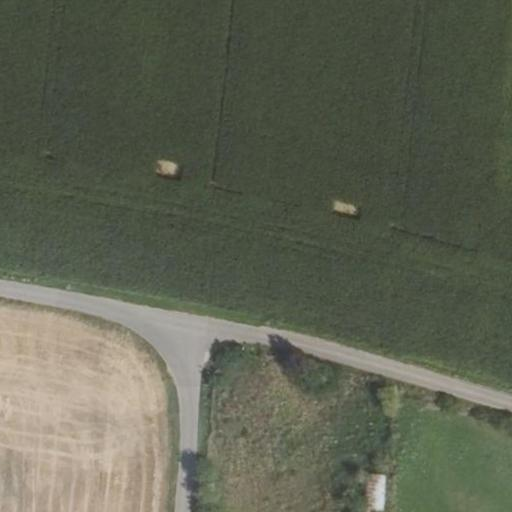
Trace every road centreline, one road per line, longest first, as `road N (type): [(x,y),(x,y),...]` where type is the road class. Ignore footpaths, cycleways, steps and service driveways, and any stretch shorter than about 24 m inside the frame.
road 1 (unclassified): [(196,329),(511,410)]
road 2 (unclassified): [(0,289),(196,329)]
road 3 (unclassified): [(183,511),(196,329)]
